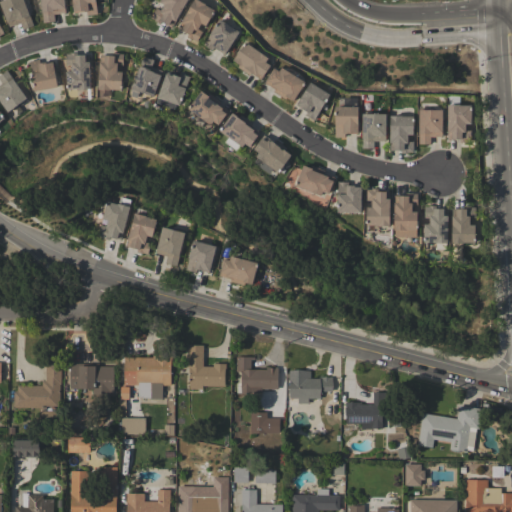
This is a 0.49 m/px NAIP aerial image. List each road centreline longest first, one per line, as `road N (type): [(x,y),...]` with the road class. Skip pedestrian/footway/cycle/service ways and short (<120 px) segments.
road 1 (tertiary): [(0,229),(100,279),(511,386)]
road 2 (residential): [(0,58),(53,40),(143,40),(217,75),(337,158),(442,176)]
road 3 (motorway): [(310,0),(335,22),(380,38),(493,33)]
road 4 (primary): [(493,33),(509,219)]
